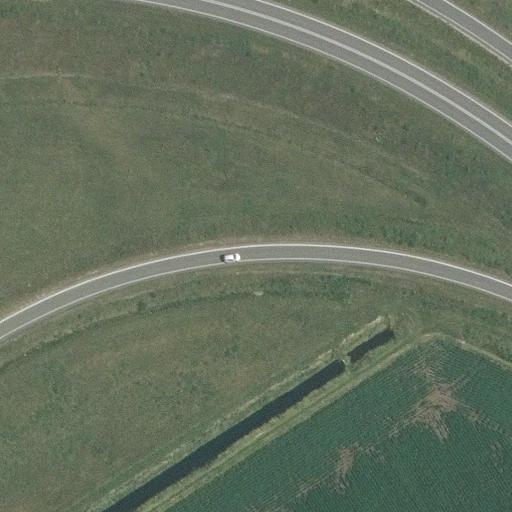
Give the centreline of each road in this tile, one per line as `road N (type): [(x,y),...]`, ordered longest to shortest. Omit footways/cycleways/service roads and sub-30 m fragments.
road 1 (trunk): [(0,330),(81,292),(216,257),(385,259),(511,295)]
road 2 (trunk): [(511,145),(388,67),(196,0)]
